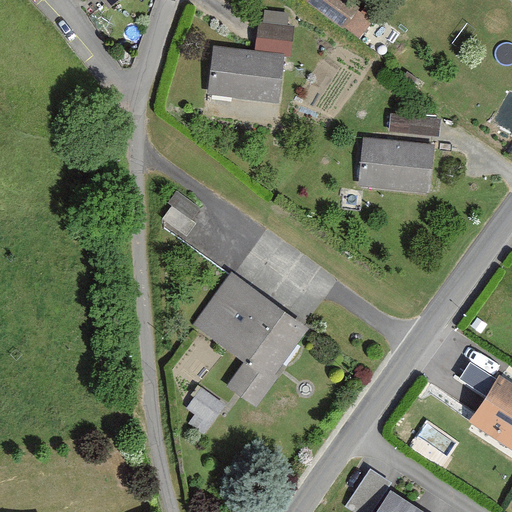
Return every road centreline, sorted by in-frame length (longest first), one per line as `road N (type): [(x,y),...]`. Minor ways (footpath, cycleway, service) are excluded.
road 1 (residential): [(132,87),(150,418),(174,511)]
road 2 (tertiary): [(301,511),(511,219)]
